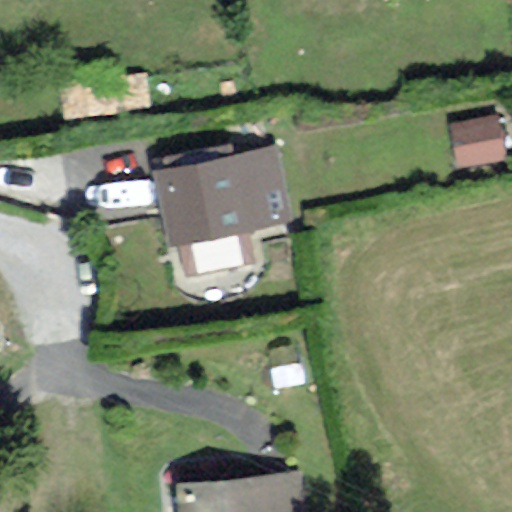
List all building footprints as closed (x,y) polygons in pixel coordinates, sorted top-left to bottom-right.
[(107,113),(101,65),(62,71),(68,118),(107,113)] [(501,113),(464,120),(472,167),(509,162),(501,113)] [(472,167),(464,120),(453,121),(460,169),(472,167)] [(156,166),(171,246),(183,244),(189,275),(259,262),(252,229),(295,221),(280,143),(156,166)] [(181,480),(183,511),(308,511),(304,469),(181,480)]
